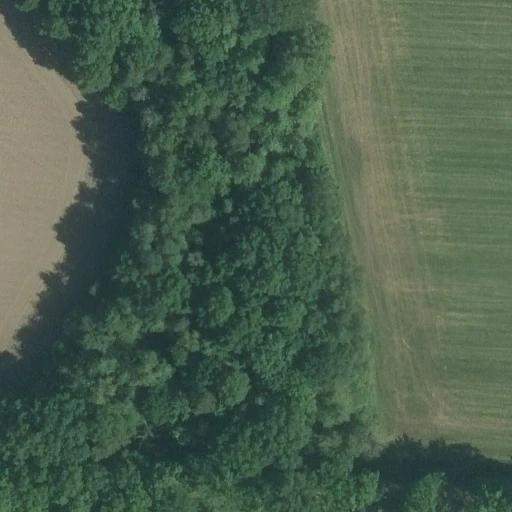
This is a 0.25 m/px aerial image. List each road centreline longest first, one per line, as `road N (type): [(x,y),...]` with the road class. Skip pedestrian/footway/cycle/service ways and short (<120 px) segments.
road 1 (track): [(0,419),(511,451)]
road 2 (track): [(0,474),(511,505)]
